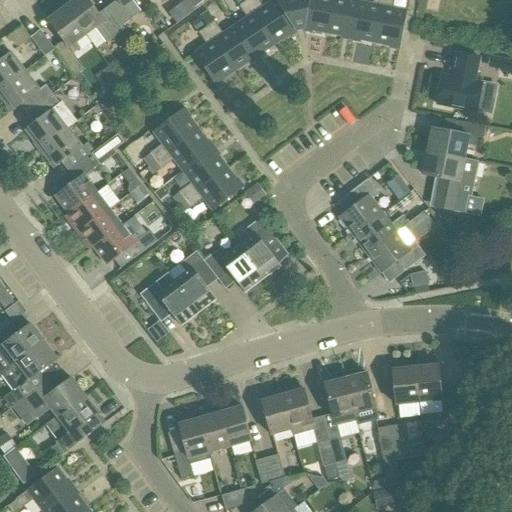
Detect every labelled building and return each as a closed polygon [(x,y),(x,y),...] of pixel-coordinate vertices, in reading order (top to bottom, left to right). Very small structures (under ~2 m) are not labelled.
[(122,26),(108,7),(99,14),(88,0),(74,0),(66,7),(87,35),(96,29),(107,43),(125,29),(123,26),(122,26)] [(133,1),(133,0),(117,0),(118,0),(108,7),(122,26),(123,26),(141,12),(133,1)] [(187,0),(195,10),(204,3),(201,0),(187,0)] [(258,0),(248,0),(247,1),(276,45),(296,31),(275,0),(274,0),(263,8),(258,0)] [(303,29),(309,0),(275,0),(296,31),(303,29)] [(309,0),(303,29),(327,34),(334,0),(309,0)] [(334,0),(327,34),(351,38),(359,2),(350,0),(334,0)] [(351,38),(375,43),(383,0),(373,0),(373,4),(359,2),(351,38)] [(393,0),(383,0),(375,43),(399,48),(406,11),(392,8),(393,0)] [(247,19),(235,27),(256,58),(276,45),(247,1),(239,7),(247,19)] [(63,41),(54,48),(55,49),(76,77),(86,70),(74,54),(81,49),(77,43),(87,35),(66,7),(48,20),(63,41)] [(215,23),(206,28),(235,72),(256,58),(235,27),(223,35),(215,23)] [(215,85),(235,72),(206,28),(198,34),(206,46),(194,54),(215,85)] [(30,38),(45,57),(45,56),(55,49),(54,48),(41,30),(31,37),(30,38)] [(0,60),(0,90),(25,72),(11,53),(0,60)] [(437,105),(476,113),(482,84),(475,82),(480,58),(456,54),(452,78),(443,76),(437,105)] [(511,61),(500,59),(498,71),(511,73),(511,61)] [(102,61),(91,69),(99,80),(110,72),(102,61)] [(25,72),(0,90),(0,97),(11,112),(27,101),(33,110),(53,95),(45,86),(39,91),(25,72)] [(60,105),(53,95),(33,110),(40,119),(25,130),(39,149),(67,128),(76,122),(62,103),(60,105)] [(142,159),(148,167),(198,130),(183,110),(153,133),(162,145),(142,159)] [(483,139),(485,127),(451,120),(449,132),(432,129),(428,152),(464,160),(467,145),(476,147),(477,138),(483,139)] [(67,128),(39,149),(54,168),(69,157),(76,166),(92,155),(92,154),(95,152),(88,142),(81,147),(67,128)] [(212,149),(198,130),(148,167),(154,175),(174,160),(182,171),(212,149)] [(92,155),(100,165),(116,153),(114,151),(125,143),(119,134),(108,142),(95,152),(92,155)] [(212,149),(182,171),(191,183),(172,198),(178,206),(227,168),(212,149)] [(461,174),(464,160),(428,152),(423,176),(439,179),(433,207),(462,213),(466,196),(471,198),(475,177),(461,174)] [(100,165),(92,155),(76,166),(67,173),(74,182),(54,197),(68,215),(97,193),(85,176),(100,165)] [(227,168),(178,206),(184,213),(203,199),(212,211),(242,188),(227,168)] [(130,185),(136,179),(129,169),(122,174),(130,185)] [(379,195),(368,180),(337,203),(345,213),(339,218),(353,237),(383,214),(372,200),(379,195)] [(245,195),(253,205),(266,195),(258,185),(245,195)] [(129,195),(137,205),(145,199),(137,188),(129,195)] [(160,202),(167,196),(161,188),(154,194),(160,202)] [(65,217),(78,234),(110,209),(97,193),(68,215),(65,217)] [(110,209),(78,234),(90,250),(93,248),(93,247),(122,226),(110,209)] [(353,237),(367,255),(396,232),(397,233),(409,223),(403,216),(391,225),(383,214),(353,237)] [(238,248),(262,279),(279,266),(264,246),(275,238),(260,218),(243,231),(249,239),(238,248)] [(93,247),(93,248),(107,266),(127,251),(133,260),(157,241),(150,231),(135,243),(122,226),(93,247)] [(396,232),(367,255),(381,274),(397,262),(404,272),(425,256),(414,241),(407,246),(397,233),(396,232)] [(262,279),(238,248),(227,257),(221,248),(203,261),(218,281),(229,272),(245,293),(262,279)] [(174,281),(198,313),(215,300),(192,269),(203,261),(196,252),(179,265),(185,273),(174,281)] [(180,326),(198,313),(174,281),(168,273),(139,295),(155,315),(166,307),(180,326)] [(0,303),(4,309),(14,302),(0,283),(0,303)] [(0,354),(5,350),(15,363),(44,342),(30,324),(18,334),(11,324),(3,330),(0,332),(0,354)] [(19,403),(24,399),(44,384),(37,375),(57,360),(44,342),(15,363),(29,381),(11,394),(19,403)] [(414,363),(419,403),(442,401),(443,415),(455,414),(452,386),(441,387),(438,361),(414,363)] [(419,403),(414,363),(391,366),(395,405),(419,403)] [(345,379),(354,413),(376,408),(367,373),(345,379)] [(51,394),(44,384),(24,399),(39,418),(50,409),(56,417),(85,396),(71,378),(51,394)] [(356,420),(354,413),(345,379),(324,384),(334,425),(356,420)] [(304,390),(282,396),(292,430),(294,436),(315,430),(304,390)] [(85,396),(56,417),(58,419),(47,427),(59,443),(52,448),(59,458),(104,424),(97,415),(98,414),(85,396)] [(292,430),(282,396),(261,402),(271,436),(292,430)] [(220,413),(230,447),(252,441),(242,407),(220,413)] [(220,413),(199,419),(209,453),(230,447),(220,413)] [(211,459),(209,453),(199,419),(178,425),(185,450),(174,453),(181,480),(193,477),(190,465),(211,459)] [(389,427),(393,451),(405,449),(402,425),(389,427)] [(393,451),(389,427),(377,429),(381,453),(393,451)] [(5,436),(0,439),(0,451),(4,457),(15,449),(5,436)] [(340,438),(329,441),(335,465),(346,461),(340,438)] [(331,465),(335,465),(329,441),(316,445),(323,468),(325,467),(331,465)] [(5,458),(16,474),(27,467),(15,451),(5,458)] [(279,455),(267,458),(273,481),(285,478),(279,455)] [(269,483),(273,481),(267,458),(256,461),(262,484),(269,483)] [(338,475),(335,465),(331,465),(325,467),(328,481),(338,478),(338,475)] [(33,499),(42,511),(72,488),(57,469),(15,500),(21,508),(33,499)] [(387,483),(374,487),(379,500),(391,496),(387,483)] [(291,511),(294,510),(297,508),(284,490),(278,495),(270,485),(250,500),(258,510),(254,511),(291,511)] [(81,511),(86,508),(72,488),(42,511),(81,511)] [(244,506),(248,502),(244,490),(221,496),(225,511),(244,506)]
